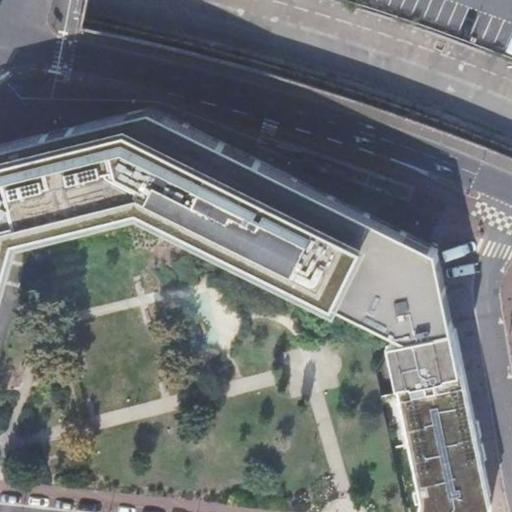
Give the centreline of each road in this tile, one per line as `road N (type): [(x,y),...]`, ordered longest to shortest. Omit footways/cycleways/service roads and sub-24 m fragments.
road 1 (primary): [(3,26),(68,52),(277,108),(511,193)]
road 2 (unclassified): [(511,422),(487,296),(511,235)]
